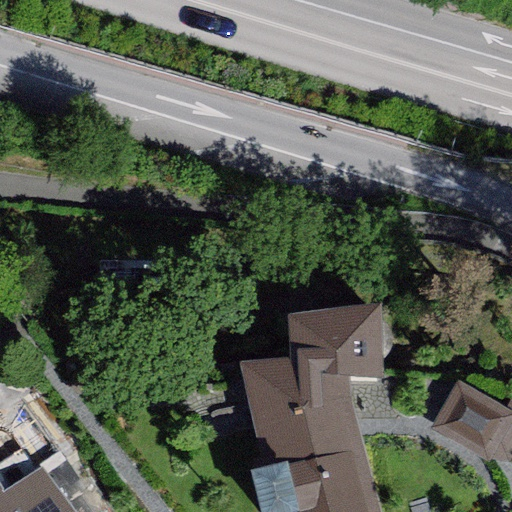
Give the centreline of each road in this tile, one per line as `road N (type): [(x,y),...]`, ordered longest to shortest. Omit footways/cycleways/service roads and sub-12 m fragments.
road 1 (primary): [(0,50),(429,174),(511,208)]
road 2 (primary): [(120,0),(511,127)]
road 3 (primary): [(511,73),(245,0)]
road 4 (primary): [(511,48),(343,0)]
